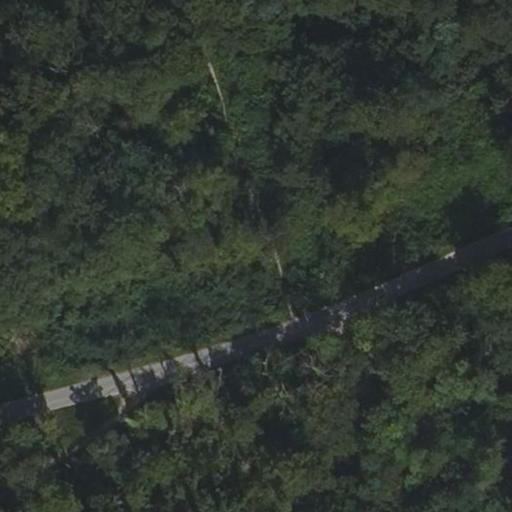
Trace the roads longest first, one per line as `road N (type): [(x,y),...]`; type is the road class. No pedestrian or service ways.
road 1 (unclassified): [(0,409),(300,337),(511,243)]
road 2 (track): [(0,478),(300,337)]
road 3 (track): [(300,337),(335,371),(407,416),(511,446)]
